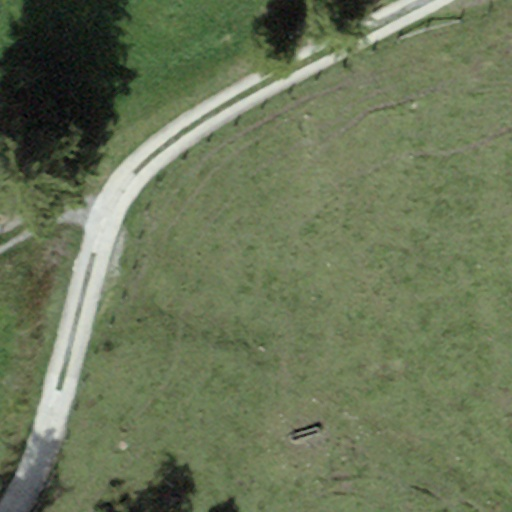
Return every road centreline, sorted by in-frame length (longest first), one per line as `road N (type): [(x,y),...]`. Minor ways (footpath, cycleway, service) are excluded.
road 1 (track): [(426,0),(240,96),(149,156),(115,200),(33,482),(12,511)]
road 2 (track): [(115,200),(0,240)]
